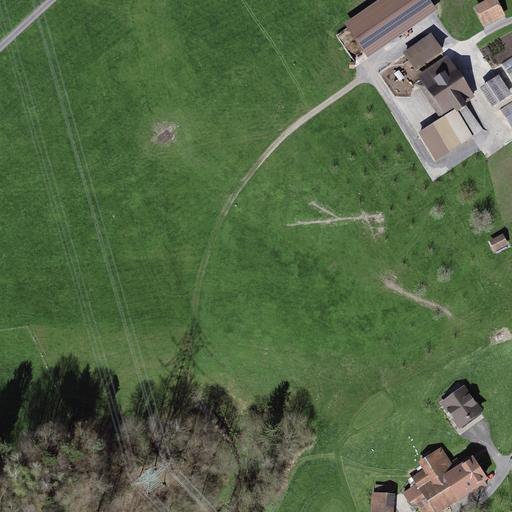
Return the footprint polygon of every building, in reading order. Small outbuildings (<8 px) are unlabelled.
[(387,0),(348,28),(364,52),(431,5),(427,0),(387,0)] [(502,0),(495,0),(480,7),(489,25),(510,15),(502,0)] [(440,34),(411,52),(423,71),(452,53),(440,34)] [(511,56),(503,62),(508,70),(511,66),(511,56)] [(452,57),(423,76),(448,115),(463,106),(467,113),(478,106),(474,100),(478,98),(452,57)] [(511,97),(511,88),(505,78),(487,91),(498,107),(511,97)] [(511,104),(503,110),(511,123),(511,104)] [(462,112),(423,134),(437,159),(476,137),(462,112)] [(503,236),(491,242),(495,251),(507,245),(503,236)] [(473,387),(449,403),(468,431),(491,415),(473,387)] [(448,449),(427,463),(418,469),(422,476),(412,482),(415,487),(407,492),(414,504),(418,501),(424,511),(444,511),(493,481),(478,457),(461,468),(448,449)] [(391,511),(393,497),(375,496),(373,511),(391,511)]
